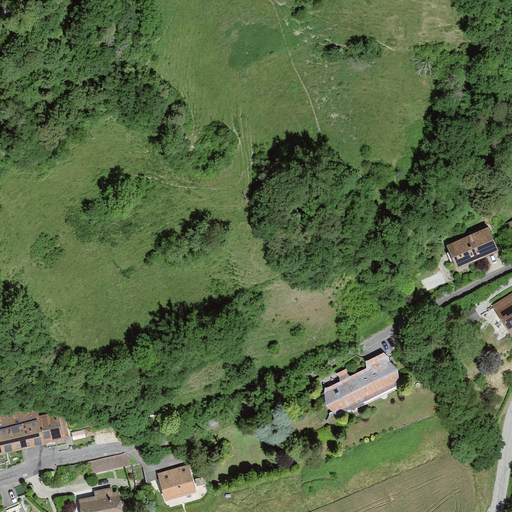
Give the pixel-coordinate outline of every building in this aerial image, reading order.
[(456,269),(497,252),(488,229),(447,246),(456,269)] [(511,301),(496,311),(511,335),(511,334),(511,301)] [(368,368),(324,390),(335,412),(398,382),(384,353),(365,362),(368,368)] [(0,451),(67,437),(61,411),(38,416),(36,407),(0,414),(0,451)] [(186,464),(158,473),(166,498),(194,489),(186,464)] [(120,511),(114,487),(79,495),(83,511),(120,511)]
